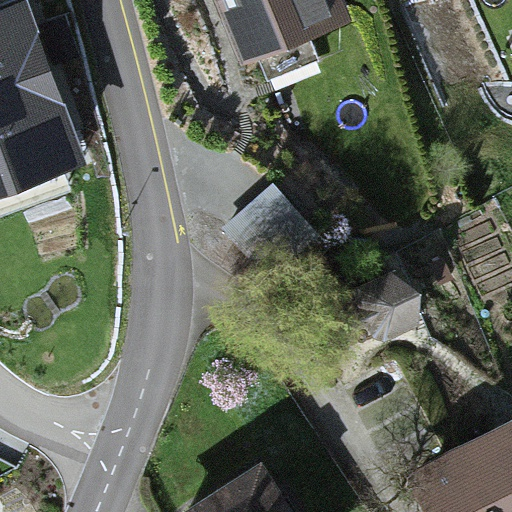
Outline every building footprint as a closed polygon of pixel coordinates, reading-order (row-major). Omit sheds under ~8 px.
[(0,179),(78,151),(22,0),(13,0),(0,5),(0,179)] [(331,0),(227,0),(247,53),(339,20),(331,0)] [(276,185),(232,219),(267,265),(312,231),(276,185)] [(395,271),(355,293),(378,334),(418,313),(395,271)] [(511,511),(511,427),(406,484),(421,511),(511,511)] [(196,511),(281,511),(259,475),(196,511)]
